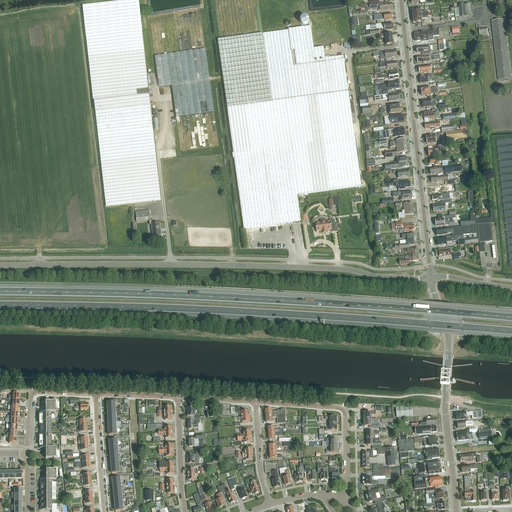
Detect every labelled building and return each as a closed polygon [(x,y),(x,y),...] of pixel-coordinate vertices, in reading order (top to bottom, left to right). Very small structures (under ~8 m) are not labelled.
[(161,201),(138,0),(132,0),(83,6),(93,101),(95,101),(106,207),(161,201)] [(366,10),(370,10),(376,9),(376,10),(378,10),(378,11),(392,10),(391,4),(380,5),(379,3),(364,5),(364,8),(366,8),(366,10)] [(459,8),(455,9),(455,13),(456,18),(466,17),(466,13),(471,12),(470,5),(458,6),(459,8)] [(430,15),(413,17),(414,23),(422,22),(422,19),(427,18),(427,17),(430,17),(430,15)] [(300,20),(300,21),(300,22),(301,22),(301,23),(301,24),(302,24),(302,25),(303,25),(304,25),(305,25),(306,25),(307,25),(307,24),(308,24),(309,23),(309,22),(309,21),(309,20),(309,19),(308,19),(308,18),(307,18),(307,17),(306,17),(305,17),(304,17),(303,17),(302,18),(301,18),(301,19),(301,20),(300,20)] [(504,20),(492,21),(499,81),(511,79),(504,20)] [(314,49),(311,27),(287,30),(287,31),(262,34),(217,40),(233,154),(232,154),(233,159),(234,159),(244,230),(283,225),(301,222),(298,195),(361,186),(355,142),(356,142),(355,137),(354,137),(343,56),(325,59),(323,48),(314,49)] [(479,29),(480,37),(488,36),(487,28),(479,29)] [(428,41),(434,40),(433,37),(439,36),(439,31),(420,33),(420,34),(415,34),(416,42),(421,41),(421,42),(428,42),(428,41)] [(385,38),(386,45),(393,45),(392,34),(385,35),(381,35),(377,36),(378,42),(382,41),(381,38),(385,38)] [(444,44),(439,44),(439,51),(444,50),(446,49),(446,48),(451,48),(451,43),(444,44)] [(432,46),(430,46),(416,48),(417,53),(423,53),(423,54),(424,54),(424,55),(431,55),(431,50),(433,50),(432,46)] [(176,117),(214,112),(207,49),(186,52),(187,58),(181,59),(181,57),(178,58),(178,56),(176,56),(176,54),(155,56),(159,87),(172,86),(176,117)] [(385,53),(380,53),(380,57),(383,57),(383,55),(385,54),(385,57),(385,59),(392,59),(392,58),(397,57),(396,51),(385,53)] [(439,55),(434,56),(417,57),(418,63),(424,62),(424,63),(430,63),(430,62),(440,61),(439,55)] [(428,79),(428,76),(420,77),(421,84),(430,83),(430,84),(437,84),(436,83),(438,83),(438,81),(432,81),(431,79),(428,79)] [(380,96),(388,95),(387,91),(389,91),(396,91),(395,90),(400,89),(400,83),(388,84),(378,86),(379,92),(380,96)] [(402,112),(401,104),(388,106),(389,114),(402,112),(402,113),(402,112)] [(371,106),(362,107),(363,115),(372,113),(371,106)] [(428,113),(424,114),(425,119),(429,119),(429,120),(436,119),(435,112),(428,112),(428,113)] [(390,121),(385,121),(385,125),(404,123),(403,115),(390,117),(390,121)] [(394,130),(394,134),(395,137),(405,136),(405,129),(394,130)] [(454,132),(446,133),(447,141),(467,139),(466,130),(461,131),(456,131),(454,132)] [(440,135),(426,137),(427,144),(433,144),(435,144),(435,143),(436,143),(436,141),(440,140),(440,135)] [(396,146),(397,147),(397,151),(384,153),(385,158),(398,156),(397,154),(407,152),(406,145),(396,146)] [(438,149),(428,150),(429,157),(439,156),(445,155),(444,146),(438,146),(438,149)] [(449,166),(448,163),(448,162),(452,161),(452,157),(448,157),(448,159),(441,159),(438,160),(438,159),(429,160),(429,165),(435,164),(435,166),(439,165),(439,164),(441,163),(442,163),(442,166),(449,166)] [(375,160),(367,161),(368,168),(371,167),(375,166),(375,160)] [(396,164),(385,165),(386,171),(391,170),(391,169),(398,168),(398,169),(402,169),(402,168),(409,167),(408,162),(396,164)] [(435,169),(430,169),(431,175),(435,174),(438,174),(443,173),(442,172),(445,171),(445,174),(445,176),(448,176),(451,175),(451,173),(461,172),(460,166),(442,168),(438,168),(435,169)] [(431,179),(430,180),(431,181),(431,182),(432,183),(437,183),(437,184),(443,183),(443,182),(445,182),(446,185),(456,184),(456,180),(449,181),(448,176),(445,176),(442,176),(443,177),(431,178),(431,179)] [(410,182),(398,183),(398,181),(389,182),(386,183),(387,188),(390,187),(398,186),(399,190),(405,189),(405,188),(411,188),(410,182)] [(412,200),(411,192),(401,193),(392,194),(393,198),(401,197),(401,201),(412,200)] [(452,199),(452,194),(441,196),(441,195),(432,196),(433,201),(438,200),(438,201),(445,201),(445,204),(452,203),(451,199),(452,199)] [(405,218),(405,217),(405,216),(414,215),(413,203),(404,204),(404,211),(402,211),(402,214),(398,214),(399,219),(405,218)] [(136,212),(136,216),(137,222),(149,221),(150,225),(152,225),(153,237),(161,236),(160,223),(154,224),(154,220),(151,221),(150,215),(149,211),(136,212)] [(480,244),(485,243),(494,242),(492,224),(496,224),(495,212),(490,213),(491,218),(478,219),(476,220),(476,225),(461,227),(451,228),(451,229),(451,233),(452,237),(455,236),(455,237),(459,236),(462,236),(477,234),(478,234),(480,243),(480,244)] [(436,223),(435,224),(435,226),(436,226),(436,227),(442,226),(442,227),(444,227),(444,226),(450,225),(450,223),(453,223),(453,219),(456,219),(456,216),(446,217),(446,219),(444,220),(435,220),(436,223)] [(330,221),(330,222),(327,222),(326,220),(321,221),(321,223),(316,224),(316,225),(315,225),(316,227),(316,229),(316,232),(317,231),(317,233),(321,232),(321,235),(328,234),(328,231),(332,231),(331,225),(335,224),(334,220),(330,221)] [(396,224),(391,225),(392,230),(396,229),(396,231),(404,230),(405,233),(414,232),(414,230),(416,230),(415,225),(414,225),(413,224),(404,225),(403,226),(402,221),(395,222),(396,224)] [(455,236),(452,237),(446,237),(446,239),(438,240),(438,246),(447,245),(447,243),(456,242),(456,241),(458,240),(459,240),(459,236),(455,237),(455,236)] [(459,240),(458,240),(458,246),(478,243),(478,238),(477,238),(459,240)] [(417,240),(408,241),(408,245),(402,245),(395,246),(395,250),(398,249),(398,250),(409,248),(408,246),(417,246),(417,240)] [(406,257),(406,259),(400,260),(400,265),(410,264),(410,262),(419,261),(418,255),(409,256),(406,257)] [(80,410),(88,410),(88,403),(80,403),(80,404),(78,404),(78,400),(70,401),(70,405),(76,405),(76,408),(80,408),(80,410)] [(57,402),(55,402),(47,402),(45,402),(45,404),(45,405),(45,409),(45,412),(51,412),(54,412),(55,412),(55,409),(59,409),(59,406),(59,402),(57,402)] [(195,419),(195,415),(195,411),(201,411),(201,405),(193,405),(194,408),(188,408),(188,416),(191,416),(191,419),(195,419)] [(413,417),(412,406),(396,408),(397,418),(413,417)] [(242,415),(242,417),(250,417),(250,411),(240,412),(239,407),(235,408),(235,414),(239,413),(239,415),(242,415)] [(456,417),(456,418),(456,419),(456,420),(457,420),(467,419),(466,416),(472,416),(472,419),(478,419),(483,419),(482,411),(477,412),(475,412),(473,412),(456,414),(456,417)] [(286,424),(285,416),(266,417),(266,422),(275,422),(275,419),(277,419),(277,424),(286,424)] [(194,422),(188,422),(189,430),(194,430),(194,429),(199,429),(199,431),(202,431),(202,424),(200,424),(200,422),(200,420),(200,419),(194,419),(194,422)] [(431,427),(431,426),(415,427),(416,436),(432,434),(432,433),(437,432),(437,426),(431,427)] [(469,440),(468,432),(457,433),(458,442),(469,440)] [(399,433),(400,437),(400,441),(408,440),(407,436),(404,436),(403,433),(399,433)] [(203,447),(203,440),(203,436),(196,436),(196,440),(189,440),(189,447),(203,447)] [(438,446),(438,438),(428,439),(428,438),(424,438),(425,447),(438,446)] [(379,439),(374,439),(367,439),(367,446),(372,446),(372,450),(382,449),(382,442),(380,442),(379,439)] [(414,440),(399,442),(400,453),(416,451),(414,440)] [(385,455),(385,452),(387,452),(388,467),(396,466),(394,447),(385,448),(377,450),(378,455),(385,455)] [(56,448),(51,448),(46,448),(46,449),(42,449),(42,455),(45,455),(45,454),(46,454),(46,456),(46,459),(47,459),(57,459),(57,458),(59,458),(59,455),(59,451),(56,451),(56,448)] [(440,458),(439,449),(426,451),(427,461),(431,460),(431,459),(440,458)] [(363,459),(363,463),(369,463),(369,459),(373,459),(372,451),(369,451),(369,453),(362,453),(362,454),(362,456),(362,457),(362,458),(363,459)] [(472,454),(473,455),(460,456),(461,462),(467,462),(467,463),(474,462),(473,458),(476,457),(476,454),(472,454)] [(188,464),(199,464),(199,457),(195,457),(195,455),(188,455),(188,464)] [(167,460),(159,461),(159,468),(160,468),(160,469),(174,469),(174,463),(167,464),(167,460)] [(300,464),(300,467),(300,468),(297,469),(298,475),(296,475),(296,477),(295,478),(295,481),(296,481),(297,483),(303,482),(302,474),(305,474),(303,463),(300,464)] [(462,473),(474,472),(474,470),(474,469),(477,469),(477,465),(473,465),(473,466),(470,466),(470,467),(462,467),(462,473)] [(332,474),(332,480),(340,479),(340,474),(335,474),(335,470),(335,467),(330,467),(330,472),(333,472),(333,474),(332,474)] [(286,477),(284,478),(286,486),(292,484),(290,476),(291,476),(289,471),(285,472),(284,468),(279,469),(281,474),(285,473),(286,477)] [(318,474),(321,474),(321,480),(328,480),(328,472),(327,472),(327,468),(318,468),(318,474)] [(441,468),(419,470),(419,474),(413,475),(414,478),(426,476),(425,474),(425,473),(429,472),(429,475),(441,474),(441,468)] [(56,477),(57,477),(57,470),(47,470),(46,470),(46,472),(46,474),(46,480),(56,480),(56,477)] [(274,480),(272,481),(274,489),(280,487),(278,479),(279,479),(277,471),(272,472),(274,480)] [(316,472),(308,473),(308,481),(316,481),(316,472)] [(426,477),(426,476),(414,478),(415,490),(427,489),(427,488),(426,484),(442,482),(442,481),(442,480),(442,479),(441,478),(426,479),(426,477)] [(252,487),(251,487),(252,492),(254,492),(255,495),(260,493),(254,477),(249,479),(252,487)] [(373,485),(373,481),(373,477),(363,477),(363,486),(373,485)] [(470,477),(464,477),(464,480),(465,492),(465,499),(466,499),(466,501),(467,502),(471,502),(476,502),(476,492),(475,492),(474,487),(471,488),(470,477)] [(221,487),(222,487),(223,493),(224,494),(226,493),(231,504),(237,502),(234,494),(231,495),(230,490),(227,491),(225,485),(221,487)] [(244,486),(242,487),(238,488),(240,492),(239,492),(242,500),(247,498),(244,490),(246,489),(244,486)] [(221,494),(223,493),(222,487),(218,489),(220,494),(216,495),(218,500),(216,501),(219,508),(225,506),(222,498),(223,498),(221,494)] [(502,492),(502,493),(503,494),(503,501),(507,501),(510,501),(509,488),(506,488),(506,491),(502,491),(502,492)] [(373,500),(377,499),(375,494),(379,493),(378,489),(367,492),(368,495),(366,496),(368,503),(370,503),(372,502),(373,502),(373,500)] [(432,499),(432,503),(436,503),(436,502),(440,502),(439,499),(444,498),(444,497),(444,496),(443,495),(443,494),(444,494),(444,493),(443,492),(443,491),(435,492),(435,489),(425,490),(423,491),(423,494),(426,493),(426,495),(429,495),(429,500),(432,499)] [(153,491),(145,491),(145,502),(153,501),(153,491)] [(204,495),(200,497),(202,503),(204,502),(207,511),(210,511),(214,511),(211,503),(209,504),(207,499),(206,499),(204,495)] [(199,508),(194,510),(194,511),(202,511),(201,508),(202,507),(201,503),(197,504),(199,508)] [(383,511),(383,510),(385,509),(383,503),(376,505),(377,508),(375,509),(375,508),(369,510),(369,511),(383,511)]
